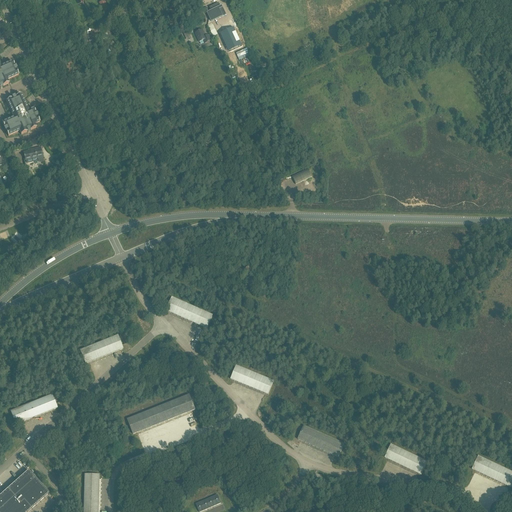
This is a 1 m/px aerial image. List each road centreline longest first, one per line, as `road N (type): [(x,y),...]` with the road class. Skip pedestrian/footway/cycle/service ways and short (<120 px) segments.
road 1 (track): [(326,22),(381,189),(398,362),(511,419)]
road 2 (unclassified): [(110,233),(1,0)]
road 3 (tertiary): [(511,222),(263,215)]
road 4 (tertiary): [(263,215),(196,214),(110,233)]
road 5 (tertiary): [(121,257),(202,226),(263,215)]
road 6 (tertiary): [(0,312),(121,257)]
road 7 (tertiary): [(110,233),(41,269),(0,303)]
